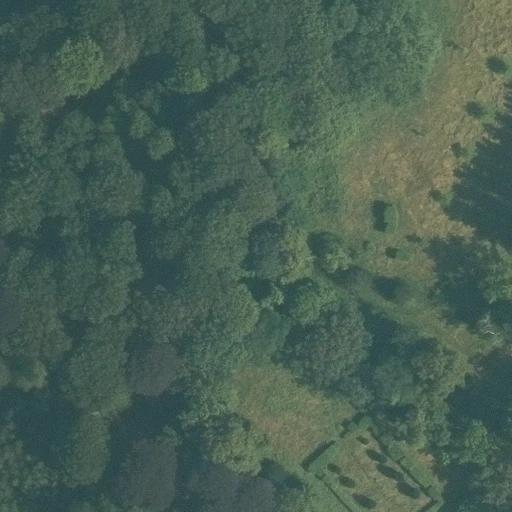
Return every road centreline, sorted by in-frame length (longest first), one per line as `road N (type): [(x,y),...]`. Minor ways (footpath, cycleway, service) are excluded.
road 1 (track): [(272,0),(296,25),(289,95),(296,203),(306,245),(340,312),(373,326),(404,326),(511,397)]
road 2 (track): [(0,70),(140,0)]
